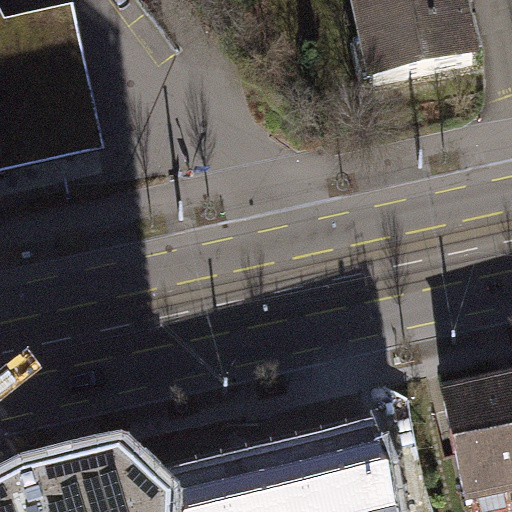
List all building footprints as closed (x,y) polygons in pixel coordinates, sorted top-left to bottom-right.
[(355,0),(374,87),(474,65),(459,0),(355,0)] [(0,181),(106,158),(73,11),(6,25),(0,13),(0,181)] [(511,387),(445,402),(467,506),(511,496),(511,387)] [(159,489),(166,511),(396,511),(392,483),(374,439),(159,489)] [(166,511),(159,489),(60,511),(166,511)]
